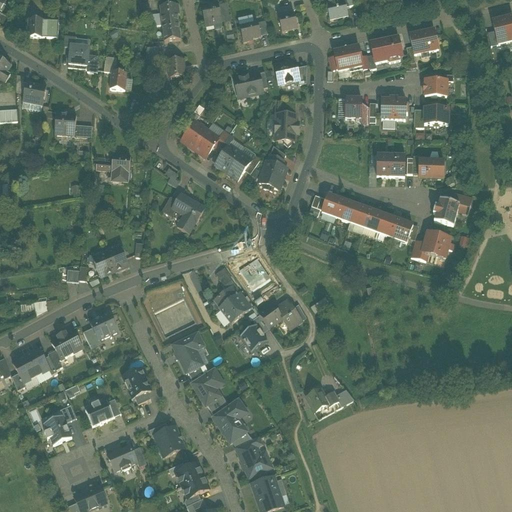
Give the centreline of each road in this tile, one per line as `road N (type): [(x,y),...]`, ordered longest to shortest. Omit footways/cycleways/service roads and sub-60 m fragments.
road 1 (residential): [(257,245),(314,322),(311,343),(281,356),(301,419)]
road 2 (residential): [(160,149),(0,46)]
road 3 (residential): [(0,349),(125,287)]
road 4 (residential): [(125,287),(257,245)]
road 5 (residential): [(273,229),(160,149)]
road 6 (residential): [(185,408),(59,463)]
road 7 (residential): [(185,408),(125,287)]
road 8 (residential): [(305,174),(420,214)]
